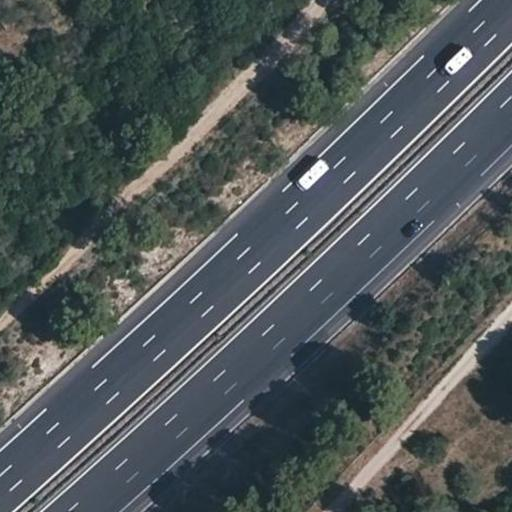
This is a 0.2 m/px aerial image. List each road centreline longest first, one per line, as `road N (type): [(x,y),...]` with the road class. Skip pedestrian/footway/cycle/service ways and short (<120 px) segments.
road 1 (motorway): [(511,1),(0,484)]
road 2 (motorway): [(74,511),(343,270),(511,102)]
road 3 (track): [(330,0),(0,330)]
road 4 (track): [(511,323),(340,511)]
